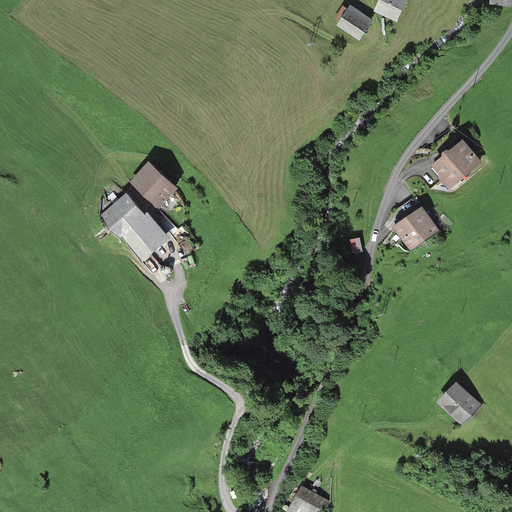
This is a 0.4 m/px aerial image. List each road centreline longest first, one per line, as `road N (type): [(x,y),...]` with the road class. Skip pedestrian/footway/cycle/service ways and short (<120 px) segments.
road 1 (unclassified): [(507,37),(394,177),(360,295),(269,511)]
road 2 (track): [(334,511),(338,452),(383,425),(436,418)]
